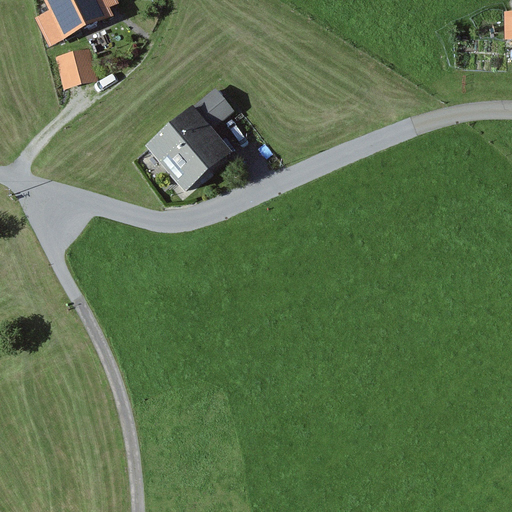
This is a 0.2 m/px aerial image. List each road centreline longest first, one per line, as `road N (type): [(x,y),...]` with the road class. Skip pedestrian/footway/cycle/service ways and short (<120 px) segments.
road 1 (track): [(172,0),(136,66),(36,142),(21,179),(107,362),(129,427),(136,511)]
road 2 (residential): [(511,112),(434,118),(176,223),(0,173)]
